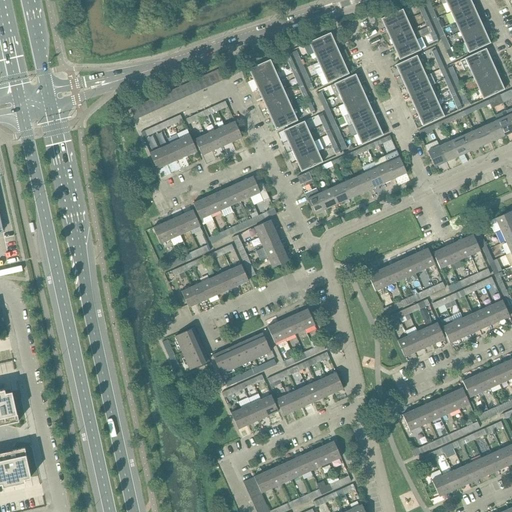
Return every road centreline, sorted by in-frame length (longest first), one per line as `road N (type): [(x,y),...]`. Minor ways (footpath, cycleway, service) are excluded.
road 1 (secondary): [(136,511),(48,98)]
road 2 (secondary): [(19,104),(109,511)]
road 3 (unclassified): [(48,98),(343,0)]
road 4 (unclassified): [(62,511),(17,305),(0,287)]
road 5 (residential): [(248,511),(227,464),(364,406)]
road 6 (residential): [(426,191),(400,133),(394,89),(357,26)]
road 7 (residential): [(266,154),(242,97),(229,88),(134,126)]
road 8 (residential): [(171,328),(331,274)]
road 9 (residential): [(364,406),(331,274)]
road 10 (residential): [(398,387),(511,338)]
